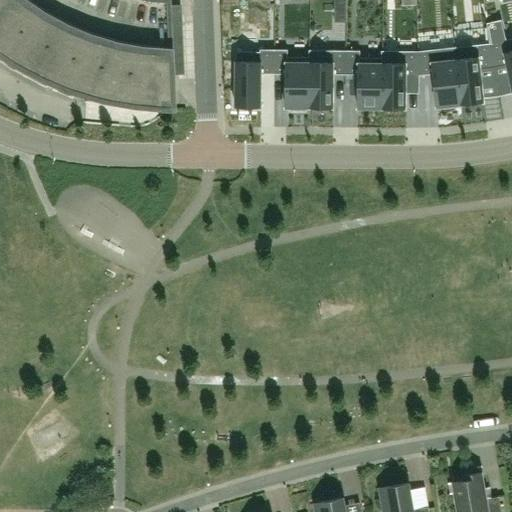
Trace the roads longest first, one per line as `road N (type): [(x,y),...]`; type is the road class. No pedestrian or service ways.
road 1 (unclassified): [(177,511),(298,475),(511,436)]
road 2 (unclassified): [(210,158),(438,158),(511,150)]
road 3 (unclassified): [(0,131),(114,158),(210,158)]
road 4 (residential): [(0,78),(75,113),(137,115),(151,104)]
road 5 (residential): [(210,158),(199,0)]
